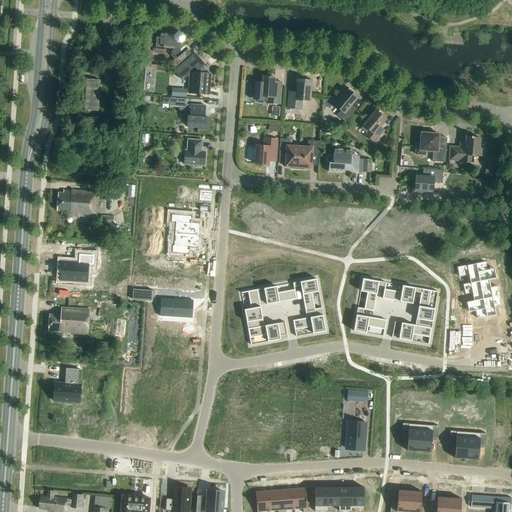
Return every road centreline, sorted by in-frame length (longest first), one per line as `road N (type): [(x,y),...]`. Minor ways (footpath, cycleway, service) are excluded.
road 1 (unclassified): [(511,115),(402,97),(351,58),(237,49)]
road 2 (residential): [(511,476),(386,463),(230,473)]
road 3 (residential): [(484,368),(345,346),(218,366)]
road 4 (secondary): [(7,436),(27,169)]
road 5 (residential): [(218,366),(231,180)]
road 6 (residential): [(7,436),(191,461)]
road 7 (secondary): [(27,169),(44,118),(54,0)]
road 8 (secondary): [(42,0),(27,169)]
road 9 (residential): [(395,191),(231,180)]
road 10 (residential): [(231,180),(237,49)]
